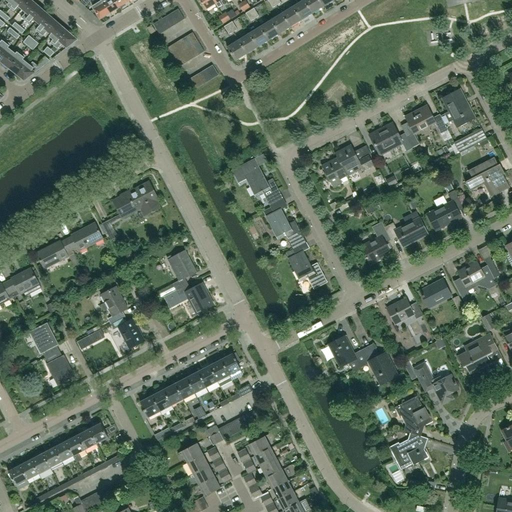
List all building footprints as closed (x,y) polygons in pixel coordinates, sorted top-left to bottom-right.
[(16,0),(6,0),(9,2),(6,6),(10,9),(16,0)] [(28,0),(16,0),(10,9),(13,11),(17,6),(21,9),(28,0)] [(30,0),(28,0),(21,9),(25,13),(20,18),(24,21),(37,6),(30,0)] [(81,0),(79,3),(84,7),(90,0),(95,0),(98,3),(92,7),(99,19),(109,13),(101,0),(81,0)] [(114,0),(101,0),(109,13),(119,7),(114,0)] [(215,4),(212,0),(198,0),(205,10),(215,4)] [(245,0),(241,3),(245,10),(249,7),(245,0)] [(303,0),(292,7),(301,21),(311,14),(303,0)] [(317,0),(303,0),(311,14),(322,7),(317,0)] [(37,6),(24,21),(27,24),(32,19),(36,22),(44,12),(37,6)] [(301,21),(292,7),(281,14),(290,28),(301,21)] [(249,11),(254,19),(258,16),(253,8),(249,11)] [(178,22),(184,19),(177,9),(172,12),(178,22)] [(254,19),(249,11),(245,13),(250,21),(254,19)] [(39,25),(35,31),(39,34),(52,19),(44,12),(36,22),(39,25)] [(178,22),(172,12),(167,15),(173,25),(178,22)] [(225,12),(221,15),(226,22),(230,20),(225,12)] [(290,28),(281,14),(270,20),(279,34),(290,28)] [(173,25),(167,15),(162,18),(168,29),(173,25)] [(162,18),(158,21),(164,31),(168,29),(162,18)] [(59,25),(52,19),(39,34),(42,36),(46,31),(50,35),(59,25)] [(270,20),(259,27),(268,41),(279,34),(270,20)] [(158,21),(152,24),(156,31),(159,34),(164,31),(158,21)] [(227,24),(232,32),(237,30),(232,22),(227,24)] [(232,32),(227,24),(223,27),(228,35),(232,32)] [(59,25),(50,35),(54,38),(50,43),(53,46),(66,31),(59,25)] [(146,28),(150,34),(155,31),(151,25),(146,28)] [(268,41),(259,27),(248,34),(257,48),(268,41)] [(66,31),(53,46),(50,50),(47,47),(43,52),(49,57),(53,52),(54,53),(61,44),(66,48),(76,40),(66,31)] [(198,42),(192,33),(187,36),(192,45),(198,42)] [(257,48),(248,34),(237,41),(246,55),(257,48)] [(27,46),(32,39),(28,36),(23,43),(27,46)] [(192,45),(187,36),(182,39),(187,48),(192,45)] [(32,39),(27,46),(32,50),(38,44),(32,39)] [(182,39),(177,42),(183,51),(187,48),(182,39)] [(6,41),(0,49),(0,62),(1,63),(11,51),(7,48),(9,44),(6,41)] [(237,41),(226,47),(235,61),(246,55),(237,41)] [(177,42),(172,45),(178,54),(183,51),(177,42)] [(203,52),(198,42),(192,45),(198,55),(203,52)] [(178,54),(172,45),(167,48),(173,57),(178,54)] [(192,45),(187,48),(193,58),(198,55),(192,45)] [(193,58),(187,48),(183,51),(188,61),(193,58)] [(15,54),(11,51),(1,63),(9,69),(21,54),(17,51),(15,54)] [(188,61),(183,51),(178,54),(183,64),(188,61)] [(24,56),(21,54),(9,69),(16,75),(26,63),(22,59),(24,56)] [(183,64),(178,54),(173,57),(178,67),(183,64)] [(153,56),(146,61),(161,85),(164,83),(163,81),(168,78),(161,67),(160,68),(153,56)] [(26,63),(16,75),(23,81),(49,61),(45,58),(40,64),(39,63),(37,66),(32,62),(29,65),(26,63)] [(212,65),(207,68),(213,78),(218,75),(212,65)] [(207,68),(202,72),(208,81),(213,78),(207,68)] [(208,81),(202,72),(197,75),(203,84),(208,81)] [(176,85),(173,75),(165,78),(169,88),(176,85)] [(203,84),(197,75),(192,78),(198,87),(203,84)] [(158,94),(162,92),(156,78),(152,80),(158,94)] [(192,78),(187,81),(193,90),(198,87),(192,78)] [(165,99),(171,96),(167,89),(161,93),(165,99)] [(440,98),(447,112),(444,114),(448,122),(455,118),(460,126),(475,118),(467,103),(463,105),(461,101),(462,101),(456,90),(440,98)] [(426,106),(404,117),(413,134),(434,123),(440,134),(447,131),(439,115),(432,118),(426,106)] [(404,131),(409,128),(406,121),(400,123),(404,131)] [(398,137),(392,124),(369,135),(379,156),(402,144),(406,152),(412,149),(404,134),(398,137)] [(479,143),(486,139),(481,129),(454,143),(459,153),(479,143)] [(358,161),(353,151),(350,145),(334,153),(336,158),(346,177),(362,169),(363,171),(373,166),(368,156),(358,161)] [(336,158),(321,166),(332,188),(341,184),(339,180),(346,177),(336,158)] [(469,191),(483,184),(490,197),(503,190),(502,188),(508,185),(504,179),(506,178),(499,164),(497,165),(494,159),(468,172),(471,178),(464,182),(469,191)] [(266,182),(258,167),(254,160),(231,172),(238,184),(246,180),(255,197),(262,193),(268,205),(282,198),(272,179),(266,182)] [(119,215),(109,220),(101,224),(110,241),(117,237),(111,225),(123,219),(122,218),(139,209),(143,216),(159,208),(155,200),(158,199),(148,182),(112,201),(119,215)] [(435,231),(460,218),(457,211),(463,208),(454,190),(448,194),(452,201),(426,214),(435,231)] [(433,199),(436,206),(445,202),(441,195),(433,199)] [(350,210),(361,205),(357,197),(346,203),(350,210)] [(288,224),(280,209),(265,217),(277,239),(284,235),(291,247),(304,240),(294,221),(288,224)] [(392,223),(384,227),(390,240),(396,237),(402,248),(428,235),(419,217),(396,229),(392,223)] [(379,236),(360,246),(369,265),(380,259),(380,258),(384,256),(384,257),(390,254),(385,243),(390,240),(384,227),(381,222),(373,226),(379,236)] [(71,237),(66,239),(73,254),(78,251),(78,252),(103,239),(94,223),(71,235),(70,235),(71,237)] [(60,242),(59,241),(36,253),(35,253),(44,269),(67,257),(73,254),(66,239),(60,242)] [(196,272),(184,251),(171,258),(175,266),(171,267),(178,281),(172,284),(175,290),(187,284),(184,278),(196,272)] [(311,266),(303,251),(287,259),(299,281),(307,278),(313,289),(327,282),(316,263),(311,266)] [(484,260),(487,265),(494,278),(499,275),(489,257),(484,260)] [(480,269),(476,262),(457,272),(460,279),(454,282),(453,282),(464,303),(464,302),(463,300),(465,299),(468,291),(466,288),(477,282),(479,285),(486,288),(495,283),(496,285),(497,285),(494,278),(487,265),(480,269)] [(11,280),(6,282),(14,297),(19,294),(19,295),(23,293),(25,296),(40,288),(30,268),(29,268),(30,269),(11,278),(10,278),(11,280)] [(451,296),(442,279),(419,291),(428,308),(451,296)] [(1,285),(1,283),(0,284),(0,304),(9,300),(9,299),(14,297),(6,282),(1,285)] [(187,284),(175,290),(178,296),(184,293),(192,307),(195,305),(199,312),(213,305),(202,283),(190,289),(187,284)] [(100,295),(104,303),(100,305),(103,311),(107,309),(112,317),(107,319),(110,324),(124,317),(121,312),(127,309),(115,287),(100,295)] [(181,303),(178,296),(175,290),(163,296),(170,309),(181,303)] [(458,311),(464,308),(458,296),(451,299),(458,311)] [(409,306),(406,301),(405,298),(397,302),(398,303),(387,309),(386,308),(386,309),(394,324),(413,314),(415,319),(422,315),(416,302),(409,306)] [(487,331),(495,327),(488,314),(480,318),(487,331)] [(124,317),(110,324),(113,330),(117,327),(129,349),(144,341),(132,319),(127,322),(124,317)] [(58,345),(46,323),(41,326),(38,327),(29,332),(40,354),(42,353),(44,358),(59,351),(56,346),(58,345)] [(511,331),(503,336),(511,352),(511,331)] [(489,334),(483,337),(463,347),(466,352),(457,356),(463,367),(465,366),(469,374),(490,363),(486,355),(491,353),(497,350),(489,334)] [(354,353),(347,342),(345,336),(346,336),(346,335),(325,346),(325,347),(329,345),(330,347),(327,348),(338,368),(339,367),(348,362),(353,371),(366,364),(366,363),(365,363),(364,361),(366,360),(361,350),(354,353)] [(372,344),(361,350),(366,360),(364,361),(365,363),(366,363),(366,364),(366,363),(367,362),(379,385),(399,375),(387,352),(379,356),(372,344)] [(59,351),(44,358),(47,364),(46,365),(57,386),(67,381),(69,380),(75,377),(63,355),(62,356),(59,351)] [(232,354),(221,360),(229,375),(240,370),(241,372),(232,354)] [(209,366),(217,381),(220,387),(232,380),(229,375),(221,360),(219,357),(212,361),(214,363),(209,366)] [(411,380),(416,378),(408,361),(403,364),(411,380)] [(450,375),(442,380),(440,376),(433,380),(424,362),(413,368),(425,391),(433,387),(441,404),(452,399),(449,394),(458,389),(450,375)] [(217,381),(209,366),(198,372),(206,387),(217,381)] [(198,372),(186,378),(194,393),(206,387),(198,372)] [(186,378),(175,384),(183,399),(194,393),(186,378)] [(175,384),(163,390),(171,405),(183,399),(175,384)] [(248,385),(237,390),(238,393),(240,397),(252,391),(248,385)] [(163,390),(162,390),(161,388),(151,394),(152,396),(160,411),(161,415),(173,409),(171,405),(163,390)] [(240,397),(238,393),(230,397),(232,401),(240,397)] [(160,411),(152,396),(139,402),(149,420),(148,417),(160,411)] [(420,437),(420,436),(424,426),(432,422),(424,407),(423,408),(417,396),(394,407),(399,417),(401,416),(405,424),(403,431),(409,433),(420,437)] [(260,407),(255,410),(260,420),(265,418),(260,407)] [(260,420),(255,410),(250,412),(255,423),(260,420)] [(198,419),(206,415),(203,411),(196,415),(198,419)] [(255,423),(250,412),(244,415),(250,426),(255,423)] [(244,415),(239,418),(244,429),(250,426),(244,415)] [(186,425),(194,421),(192,417),(184,421),(186,425)] [(239,418),(234,421),(239,431),(244,429),(239,418)] [(234,421),(228,424),(234,434),(239,431),(234,421)] [(96,444),(108,438),(99,422),(99,423),(88,429),(96,444)] [(175,431),(183,427),(180,423),(173,427),(175,431)] [(228,424),(223,426),(229,437),(234,434),(228,424)] [(219,432),(215,425),(205,431),(212,446),(223,440),(219,432)] [(511,425),(500,431),(506,441),(503,443),(507,451),(511,448),(511,425)] [(223,426),(218,429),(223,440),(229,437),(223,426)] [(157,441),(171,433),(168,428),(154,435),(157,441)] [(88,429),(77,435),(85,450),(96,444),(88,429)] [(409,433),(407,440),(399,444),(398,443),(389,447),(400,470),(412,464),(413,465),(428,458),(423,449),(427,439),(420,436),(420,437),(409,433)] [(77,435),(65,441),(73,456),(76,462),(81,460),(78,454),(85,450),(77,435)] [(270,448),(264,436),(248,445),(254,456),(270,448)] [(65,441),(54,447),(62,462),(73,456),(65,441)] [(202,454),(196,443),(181,452),(187,463),(202,454)] [(62,462),(54,447),(42,453),(50,468),(62,462)] [(270,448),(254,456),(260,467),(276,459),(270,448)] [(50,468),(42,453),(31,459),(39,474),(50,468)] [(202,454),(187,463),(192,474),(208,465),(202,454)] [(108,466),(119,460),(117,456),(105,462),(108,466)] [(39,474),(31,459),(19,465),(27,480),(39,474)] [(222,463),(220,459),(213,463),(215,467),(222,463)] [(276,459),(260,467),(265,478),(281,470),(276,459)] [(105,462),(94,468),(96,472),(108,466),(105,462)] [(27,480),(19,465),(7,471),(15,487),(27,480)] [(214,476),(208,465),(192,474),(198,485),(214,476)] [(94,468),(83,474),(85,478),(96,472),(94,468)] [(228,474),(226,470),(218,474),(220,478),(228,474)] [(281,470),(265,478),(271,489),(287,481),(281,470)] [(85,478),(83,474),(71,480),(73,484),(85,478)] [(128,476),(122,479),(128,489),(133,487),(128,476)] [(220,488),(214,476),(198,485),(204,496),(213,491),(220,488)] [(122,479),(117,482),(123,492),(128,489),(122,479)] [(73,484),(71,480),(60,486),(62,490),(73,484)] [(287,481),(271,489),(277,500),(293,492),(287,481)] [(117,482),(112,484),(117,495),(123,492),(117,482)] [(117,495),(112,484),(107,487),(112,498),(117,495)] [(60,486),(48,492),(50,496),(62,490),(60,486)] [(107,487),(101,490),(107,500),(112,498),(107,487)] [(107,500),(101,490),(96,493),(102,503),(107,500)] [(259,490),(251,494),(254,498),(259,495),(261,494),(259,490)] [(48,492),(37,498),(39,502),(50,496),(48,492)] [(293,492),(277,500),(283,511),(299,503),(293,492)] [(102,503),(96,493),(91,495),(96,506),(102,503)] [(96,506),(91,495),(86,498),(91,509),(96,506)] [(208,508),(202,497),(196,500),(202,511),(208,508)] [(39,502),(37,498),(27,503),(30,507),(39,502)] [(91,509),(86,498),(80,501),(86,511),(91,509)] [(511,511),(511,501),(498,499),(495,511),(511,511)] [(196,500),(190,503),(194,511),(199,511),(202,511),(196,500)] [(194,511),(190,503),(184,506),(187,511),(194,511)] [(303,511),(299,503),(283,511),(303,511)]
